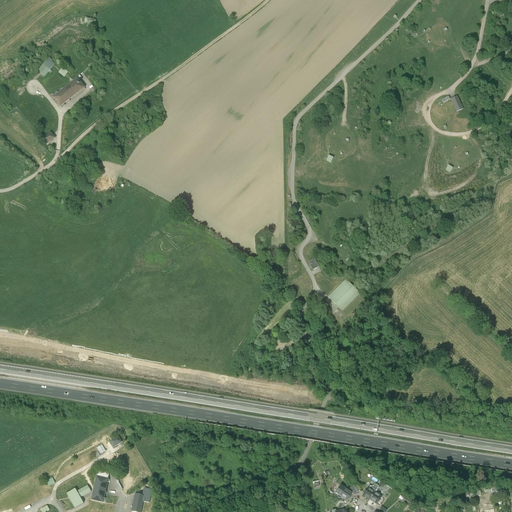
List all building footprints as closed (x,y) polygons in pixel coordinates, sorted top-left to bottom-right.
[(52,70),(56,65),(54,63),(55,62),(51,59),(40,70),(44,73),(43,75),(46,77),(50,73),(51,74),(54,72),(52,70)] [(69,72),(63,68),(60,73),(66,77),(69,72)] [(79,79),(54,98),(62,108),(87,89),(79,79)] [(456,95),(449,98),(454,110),(461,107),(456,95)] [(53,133),(44,140),(49,145),(57,139),(53,133)] [(319,268),(315,259),(308,262),(312,271),(319,268)] [(360,295),(346,281),(329,298),(343,312),(360,295)] [(120,440),(118,437),(110,442),(114,447),(123,442),(121,440),(120,440)] [(97,477),(91,501),(103,503),(108,480),(97,477)] [(54,483),(52,478),(45,482),(47,486),(54,483)] [(371,487),(369,490),(374,493),(378,488),(375,485),(373,487),(371,487)] [(87,486),(77,492),(80,498),(91,492),(87,486)] [(335,495),(346,503),(351,495),(348,492),(340,487),(335,495)] [(351,488),(348,492),(351,495),(354,497),(357,495),(357,493),(354,489),(353,487),(351,488)] [(75,489),(67,494),(75,508),(83,504),(75,489)] [(144,489),(142,496),(144,496),(143,501),(149,502),(151,490),(144,489)] [(362,497),(369,501),(374,493),(369,490),(368,489),(362,497)] [(381,498),(374,493),(369,501),(376,506),(377,504),(381,498)] [(135,494),(131,511),(133,511),(140,511),(143,501),(144,496),(142,496),(135,494)] [(405,498),(402,502),(410,506),(413,501),(407,497),(406,499),(405,498)]
